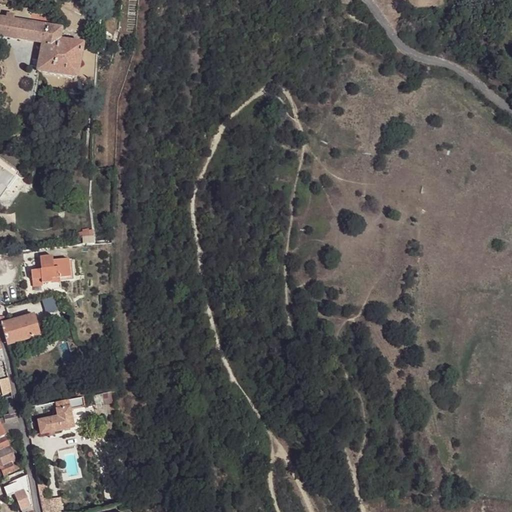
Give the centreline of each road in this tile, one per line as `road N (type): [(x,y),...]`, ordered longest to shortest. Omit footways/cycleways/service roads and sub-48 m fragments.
road 1 (track): [(282,511),(270,486),(275,457),(267,430),(225,363),(208,309),(191,208),(231,115),(252,100),(302,104)]
road 2 (track): [(511,113),(464,70),(402,48),(367,0)]
road 3 (unclassified): [(38,511),(0,336)]
